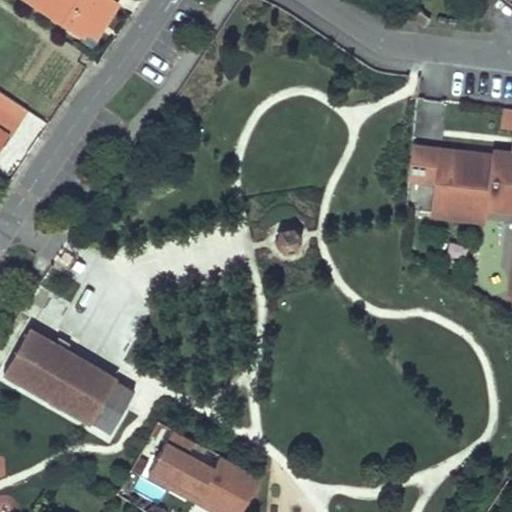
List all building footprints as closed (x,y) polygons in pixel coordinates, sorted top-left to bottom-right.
[(85,29),(91,33),(100,18),(105,21),(116,3),(111,0),(28,0),(81,34),(85,29)] [(430,20),(416,9),(410,18),(424,29),(430,20)] [(100,18),(91,33),(95,36),(105,21),(100,18)] [(24,109),(0,93),(0,140),(4,135),(8,136),(17,124),(15,123),(24,109)] [(511,128),(511,108),(498,107),(497,128),(511,128)] [(17,124),(26,111),(24,109),(15,123),(17,124)] [(430,153),(412,151),(409,181),(426,183),(430,153)] [(442,155),(430,153),(426,183),(438,184),(442,155)] [(442,155),(438,184),(434,217),(486,223),(487,211),(511,213),(511,288),(511,296),(511,157),(498,156),(497,161),(442,155)] [(271,241),(280,251),(293,248),(297,236),(289,226),(276,228),(271,241)] [(2,374),(65,410),(91,366),(29,329),(2,374)] [(91,366),(65,410),(89,422),(90,420),(108,391),(125,401),(132,390),(91,366)] [(108,391),(90,420),(109,430),(125,401),(108,391)] [(163,491),(213,511),(242,511),(260,471),(163,432),(139,490),(160,499),(163,491)] [(114,474),(107,487),(111,490),(119,477),(114,474)]
